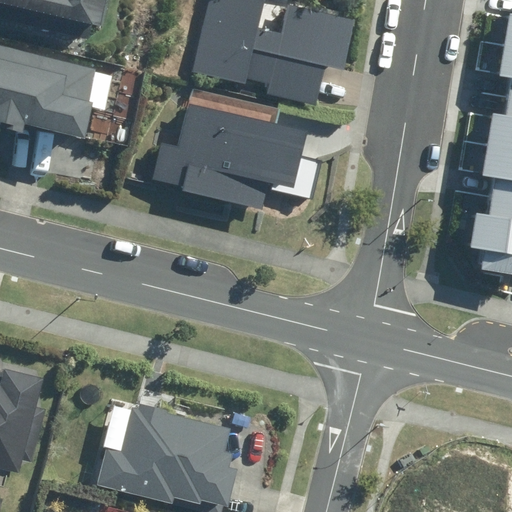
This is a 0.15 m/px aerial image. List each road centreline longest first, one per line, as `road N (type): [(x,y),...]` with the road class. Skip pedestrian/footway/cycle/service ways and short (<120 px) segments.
road 1 (tertiary): [(0,247),(364,337)]
road 2 (residential): [(364,337),(418,0)]
road 3 (residential): [(326,511),(364,337)]
road 4 (tertiary): [(364,337),(511,379)]
